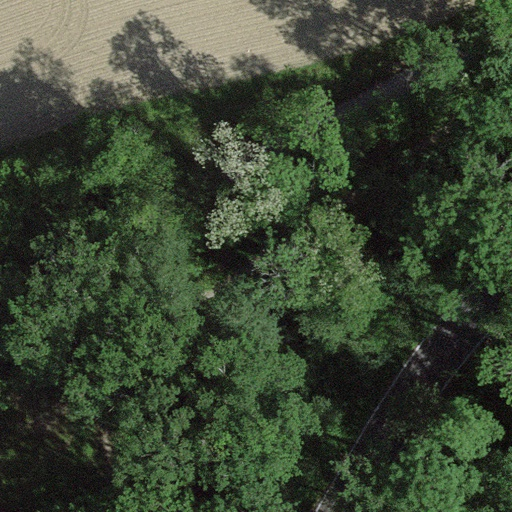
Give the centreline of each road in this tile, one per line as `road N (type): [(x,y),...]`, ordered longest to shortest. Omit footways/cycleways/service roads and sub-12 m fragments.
road 1 (track): [(511,94),(297,254),(134,358),(0,416)]
road 2 (track): [(511,31),(0,283)]
road 3 (tertiary): [(511,275),(427,375),(342,511)]
